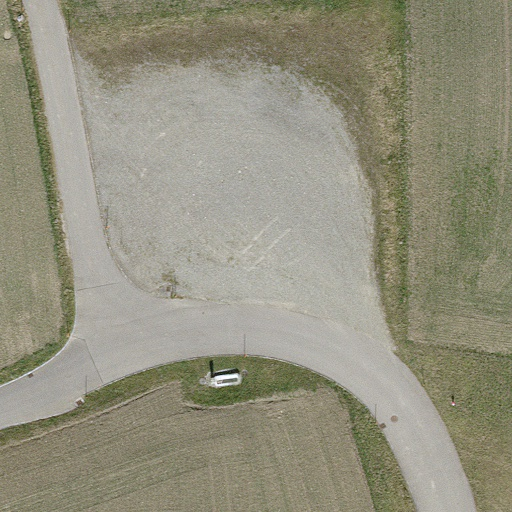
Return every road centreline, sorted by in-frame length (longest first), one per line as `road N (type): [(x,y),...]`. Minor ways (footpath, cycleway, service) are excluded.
road 1 (track): [(448,511),(418,406),(315,324),(117,338),(53,0)]
road 2 (track): [(0,404),(117,338)]
